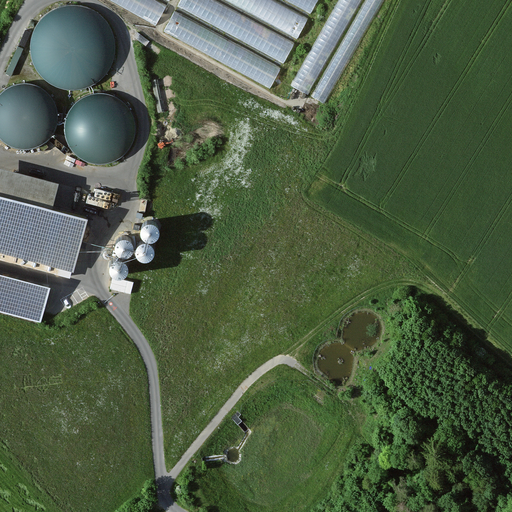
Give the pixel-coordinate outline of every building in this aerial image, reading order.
[(108,0),(155,25),(167,5),(157,0),(108,0)] [(180,0),(177,6),(283,63),(294,43),(214,0),(180,0)] [(224,0),(297,39),(308,18),(274,0),(224,0)] [(284,0),(310,14),(317,0),(284,0)] [(338,0),(291,85),(309,95),(362,0),(338,0)] [(365,0),(311,96),(325,103),(383,0),(365,0)] [(58,85),(72,88),(86,86),(98,80),(108,70),(114,58),(116,44),(113,31),(107,19),(96,10),(84,5),(70,3),(57,7),(45,14),(36,26),(32,39),(32,53),(37,67),(46,78),(58,85)] [(163,31),(270,89),(281,68),(174,11),(163,31)] [(53,131),(57,121),(57,110),(54,99),(47,90),(38,84),(27,81),(15,82),(5,86),(0,90),(0,137),(6,143),(16,147),(27,148),(37,145),(46,139),(53,131)] [(88,94),(79,99),(71,107),(66,117),(64,128),(66,140),(72,150),(80,157),(91,162),(102,163),(114,160),(123,154),(130,146),(134,136),(135,125),(133,114),(127,105),(119,98),(110,93),(99,92),(88,94)] [(0,253),(72,272),(88,211),(52,201),(59,178),(0,162),(0,253)] [(140,223),(140,226),(141,229),(142,232),(145,234),(148,235),(151,235),(154,234),(156,232),(158,229),(159,226),(159,222),(157,219),(155,217),(152,216),(148,215),(145,216),(143,218),(141,220),(140,223)] [(115,239),(115,242),(115,245),(117,248),(119,250),(122,251),(125,251),(129,250),(131,248),(133,245),(134,242),(133,238),(132,235),(129,233),(126,232),(123,232),(120,232),(118,234),(116,236),(115,239)] [(135,246),(135,249),(136,252),(137,254),(140,256),(143,257),(146,257),(149,256),(152,254),(153,251),(154,248),(154,245),(152,242),(150,239),(147,238),(143,238),(140,239),(138,240),(136,243),(135,246)] [(109,263),(109,266),(109,269),(111,272),(114,274),(116,275),(120,275),(123,274),(125,272),(127,269),(128,266),(128,262),(126,259),(124,257),(120,256),(117,256),(114,256),(112,258),(110,261),(109,263)] [(50,281),(0,268),(0,310),(40,321),(50,281)]
